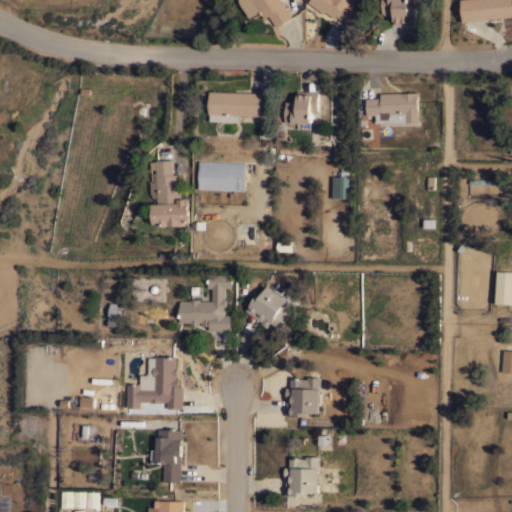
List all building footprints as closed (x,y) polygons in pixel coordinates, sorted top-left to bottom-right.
[(282,0),(293,16),(277,26),(270,15),(266,18),(261,11),(252,17),(242,3),(241,0),(282,0)] [(358,0),(353,7),(358,11),(348,24),(336,15),(335,18),(326,11),(324,13),(308,2),(309,0),(358,0)] [(422,0),(422,2),(419,2),(419,7),(415,7),(415,24),(394,24),(394,13),(391,13),(390,14),(384,14),(384,13),(382,13),(382,0),(422,0)] [(511,16),(464,21),(461,0),(511,0),(511,16)] [(262,92),(261,115),(239,114),(239,117),(211,116),(211,113),(210,113),(210,102),(207,102),(207,97),(210,97),(210,90),(262,92)] [(298,101),(298,91),(318,91),(318,111),(311,111),(311,128),(299,128),(299,122),(285,122),(286,101),(298,101)] [(418,92),(418,95),(417,95),(418,110),(418,121),(377,122),(377,114),(368,114),(367,98),(381,97),(381,92),(418,92)] [(160,226),(160,223),(155,223),(154,203),(158,203),(157,159),(173,159),(173,174),(177,174),(177,185),(180,184),(181,198),(189,198),(189,208),(190,208),(191,222),(188,222),(188,225),(160,226)] [(246,163),(245,191),(198,189),(199,161),(246,163)] [(348,176),(348,197),(333,197),(333,175),(340,175),(340,166),(348,166),(348,176)] [(435,227),(424,227),(424,219),(435,219),(435,227)] [(206,229),(192,229),(192,223),(197,224),(197,221),(206,221),(206,229)] [(293,240),(293,251),(276,250),(277,239),(293,240)] [(511,303),(496,303),(497,270),(511,270),(511,303)] [(231,287),(224,287),(224,297),(226,297),(226,308),(225,308),(225,314),(231,314),(231,330),(209,329),(209,325),(201,325),(201,322),(199,322),(199,323),(190,323),(190,322),(180,322),(180,300),(189,300),(189,299),(200,299),(200,300),(212,300),(212,287),(207,287),(208,274),(231,274),(231,287)] [(299,301),(296,305),(297,306),(289,317),(288,316),(279,329),(271,324),(269,327),(261,322),(262,321),(246,310),(259,292),(262,294),(268,285),(275,290),(276,289),(284,295),(286,292),(299,301)] [(119,319),(109,318),(111,302),(121,303),(119,319)] [(511,349),(511,371),(503,371),(504,349),(511,349)] [(184,407),(168,407),(168,401),(162,401),(162,402),(151,402),(151,401),(141,400),(141,407),(128,407),(128,383),(140,383),(140,374),(148,374),(149,356),(154,356),(155,356),(176,356),(176,367),(178,367),(177,376),(176,376),(176,378),(179,378),(179,386),(184,386),(184,407)] [(321,393),(322,393),(321,404),(320,404),(320,412),(310,412),(310,415),(287,415),(288,396),(286,396),(287,387),(291,387),(291,378),(307,378),(307,376),(321,377),(321,393)] [(94,397),(93,407),(81,406),(81,396),(94,397)] [(182,455),(181,480),(164,480),(164,462),(152,462),(152,449),(157,449),(157,436),(158,436),(158,435),(154,435),(154,431),(158,431),(158,429),(183,429),(182,455)] [(319,456),(319,472),(320,472),(320,483),(319,483),(319,491),(308,491),(308,495),(300,495),(286,495),(287,476),(285,476),(285,467),(290,467),(290,457),(301,457),(301,458),(306,458),(306,456),(319,456)] [(73,506),(61,506),(62,490),(73,490),(73,506)] [(85,490),(85,506),(74,506),(74,490),(85,490)] [(98,491),(97,509),(95,509),(95,507),(86,506),(87,490),(98,491)] [(154,506),(154,499),(184,500),(184,509),(183,509),(183,511),(147,511),(148,506),(154,506)]
